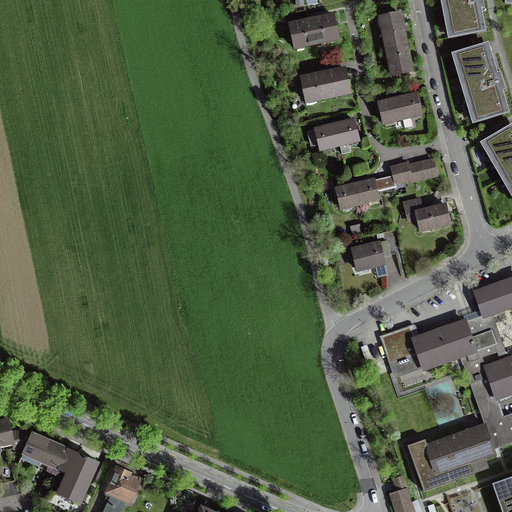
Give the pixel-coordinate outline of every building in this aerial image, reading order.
[(473,0),(447,0),(454,34),(479,30),(473,0)] [(409,63),(405,43),(400,21),(398,14),(380,18),(386,47),(392,76),(411,72),(409,63)] [(337,39),(338,39),(333,16),(289,26),(294,48),(295,48),(296,51),(304,49),(304,46),(328,41),(329,44),(337,42),(337,39)] [(484,46),(458,54),(477,119),(503,111),(494,83),(484,46)] [(348,93),(349,93),(344,70),(301,79),(306,102),(307,105),(315,103),(315,100),(340,95),(340,98),(349,96),(348,93)] [(401,96),(397,97),(393,98),(389,99),(390,102),(378,104),(383,124),(384,123),(385,127),(394,125),(393,121),(402,119),(404,129),(412,127),(411,120),(420,118),(420,115),(421,114),(417,95),(405,98),(404,96),(401,96)] [(358,141),(353,122),(342,124),(341,122),(338,123),(334,124),(330,125),(326,126),(327,128),(315,131),(320,150),(321,150),(322,153),(331,151),(330,147),(339,145),(347,143),(349,147),(357,145),(357,141),(358,141)] [(511,133),(509,128),(486,141),(511,185),(511,133)] [(429,162),(424,163),(421,164),(416,165),(414,166),(408,167),(408,165),(404,165),(399,167),(396,167),(391,169),(393,177),(394,184),(403,182),(411,180),(411,182),(420,180),(428,178),(436,176),(433,161),(429,162)] [(395,188),(394,184),(393,177),(374,181),(376,193),(395,188)] [(378,200),(376,193),(374,181),(362,184),(361,182),(358,182),(354,183),(351,184),(347,185),(347,188),(335,190),(340,209),(341,209),(343,212),(351,210),(351,206),(359,205),(367,203),(369,206),(377,204),(377,200),(378,200)] [(449,224),(445,206),(422,212),(419,201),(403,204),(406,214),(415,212),(420,231),(449,224)] [(384,264),(382,258),(390,256),(386,242),(352,251),(357,270),(384,264)] [(511,280),(475,294),(483,316),(491,314),(511,306),(511,280)] [(511,357),(505,352),(491,314),(483,316),(472,320),(474,325),(470,326),(466,327),(464,323),(448,329),(448,327),(441,330),(442,331),(414,341),(413,341),(409,329),(382,338),(387,353),(414,343),(423,369),(459,357),(484,426),(478,428),(478,427),(466,431),(466,433),(426,446),(436,475),(494,455),(493,450),(511,443),(511,413),(501,418),(497,404),(511,398),(511,396),(511,393),(511,392),(511,357)] [(372,364),(365,347),(361,349),(367,366),(372,364)] [(12,443),(10,434),(7,421),(0,422),(0,452),(0,451),(0,445),(1,445),(3,452),(13,449),(11,443),(12,443)] [(12,443),(11,443),(13,449),(15,448),(19,448),(24,450),(30,436),(27,434),(21,433),(15,433),(10,434),(12,443)] [(31,434),(30,436),(24,450),(22,454),(40,462),(49,442),(31,434)] [(68,450),(49,442),(40,462),(59,470),(60,468),(67,452),(68,450)] [(75,455),(67,452),(60,468),(67,472),(58,494),(79,504),(97,463),(75,453),(75,455)] [(119,511),(124,500),(129,502),(138,483),(127,478),(129,474),(117,468),(105,496),(110,498),(103,511),(119,511)] [(511,511),(511,476),(492,484),(502,511),(511,511)] [(406,491),(402,477),(394,480),(398,492),(405,490),(405,491),(406,491)] [(16,495),(19,495),(16,481),(9,482),(2,484),(0,484),(0,498),(2,498),(5,498),(9,497),(12,496),(16,495)] [(411,511),(405,491),(405,490),(398,492),(391,495),(393,501),(396,511),(411,511)]
